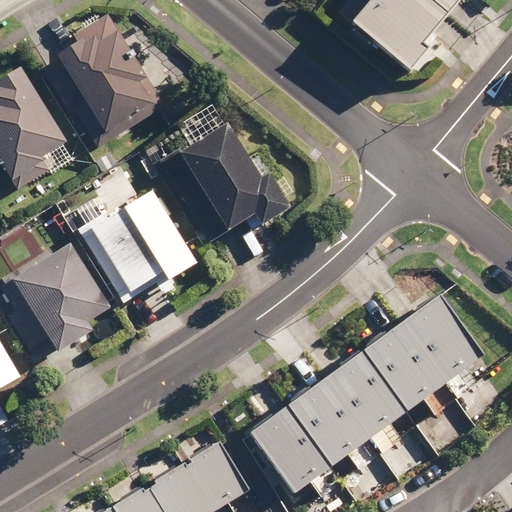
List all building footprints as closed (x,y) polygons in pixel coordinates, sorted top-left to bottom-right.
[(341,0),(334,9),(347,21),(339,30),(398,80),(417,58),(410,52),(454,0),(341,0)] [(35,46),(73,114),(80,110),(99,145),(124,131),(120,125),(155,106),(159,113),(171,106),(164,94),(174,88),(143,53),(148,49),(126,23),(123,26),(111,14),(88,28),(91,33),(64,50),(54,34),(35,46)] [(50,154),(77,138),(30,62),(0,81),(0,160),(10,154),(23,176),(52,158),(50,154)] [(169,164),(218,239),(251,215),(260,228),(300,199),(277,167),(270,172),(232,119),(169,164)] [(207,258),(158,186),(136,201),(122,181),(74,214),(132,298),(144,289),(142,286),(173,264),(181,275),(207,258)] [(120,301),(77,238),(11,283),(23,301),(9,312),(40,357),(62,341),(68,350),(101,327),(95,318),(120,301)] [(484,360),(439,298),(250,434),(295,496),(484,360)] [(29,370),(0,322),(0,377),(4,385),(29,370)] [(212,511),(254,487),(225,439),(104,511),(212,511)]
